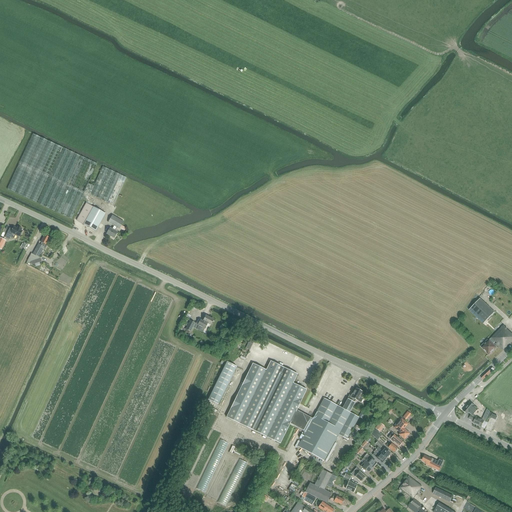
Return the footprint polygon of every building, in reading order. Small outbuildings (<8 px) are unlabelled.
[(7,189),(11,191),(36,203),(47,208),(71,220),(82,198),(87,200),(90,195),(114,206),(126,178),(103,167),(94,186),(88,184),(97,164),(62,148),(33,134),(7,189)] [(86,203),(83,208),(76,220),(83,224),(90,228),(96,231),(105,214),(93,207),(86,203)] [(119,228),(121,225),(123,221),(113,215),(108,223),(114,226),(112,230),(110,229),(107,234),(114,238),(117,233),(115,231),(117,228),(119,229),(119,228)] [(20,237),(23,231),(21,230),(22,229),(18,227),(17,228),(14,227),(12,230),(9,228),(9,229),(5,237),(9,239),(12,233),(20,237)] [(43,248),(44,249),(48,242),(47,242),(49,238),(44,235),(40,242),(41,242),(40,245),(38,244),(32,254),(31,254),(27,261),(30,263),(30,262),(41,258),(39,257),(43,248)] [(480,298),(468,310),(483,325),(495,312),(480,298)] [(204,329),(207,323),(210,325),(213,319),(206,315),(203,321),(200,320),(198,325),(204,329)] [(190,321),(186,330),(190,332),(191,332),(195,323),(190,321)] [(482,347),(489,354),(496,347),(493,344),(496,342),(497,343),(496,344),(497,345),(498,345),(503,350),(511,340),(511,333),(504,326),(491,338),(492,339),(490,340),(482,347)] [(297,447),(323,461),(338,435),(347,440),(359,418),(349,413),(349,412),(353,403),(355,399),(356,400),(361,403),(363,398),(359,396),(361,392),(355,389),(354,391),(353,391),(352,394),(351,394),(350,396),(348,396),(342,408),(323,398),(313,418),(297,410),(306,390),(293,383),(297,374),(270,361),(266,370),(252,363),(226,417),(280,444),(290,424),(305,432),(297,447)] [(227,362),(208,400),(219,405),(237,367),(227,362)] [(467,414),(469,412),(473,415),(478,410),(470,402),(463,411),(467,414)] [(484,421),(476,417),(471,415),(470,416),(469,419),(474,421),(473,423),(481,427),(484,421)] [(404,440),(409,434),(404,429),(408,424),(401,419),(397,424),(395,424),(395,425),(395,426),(395,427),(394,428),(400,433),(398,435),(404,440)] [(380,423),(375,428),(380,432),(384,427),(380,423)] [(356,424),(348,438),(355,441),(362,428),(356,424)] [(375,430),(371,435),(377,440),(381,436),(375,430)] [(394,442),(399,446),(400,444),(402,444),(402,442),(403,441),(392,433),(388,438),(394,443),(394,442)] [(394,452),(395,451),(396,450),(397,449),(397,448),(390,441),(386,446),(394,452)] [(376,449),(378,451),(386,458),(387,456),(388,457),(390,455),(389,454),(390,454),(384,449),(382,451),(380,449),(377,447),(376,449)] [(386,458),(378,451),(376,453),(375,452),(375,453),(373,455),(382,463),(383,464),(385,461),(384,460),(386,458)] [(363,459),(372,468),(376,463),(368,455),(365,458),(364,457),(363,459)] [(425,456),(422,461),(426,463),(426,464),(439,471),(444,461),(439,459),(438,461),(432,458),(432,459),(425,456)] [(363,459),(361,461),(363,463),(360,466),(368,473),(372,468),(363,459)] [(356,468),(351,474),(355,477),(360,482),(361,481),(362,481),(363,480),(363,479),(365,477),(359,472),(360,471),(358,469),(356,468)] [(310,483),(305,492),(327,503),(331,493),(324,490),(332,475),(322,470),(315,485),(310,483)] [(409,477),(400,489),(413,499),(422,487),(409,477)] [(355,489),(356,485),(349,482),(346,489),(353,492),(354,492),(354,491),(355,490),(355,489)] [(436,488),(432,494),(449,502),(452,496),(436,488)] [(304,493),(303,495),(306,497),(304,500),(312,505),(315,499),(307,494),(304,493)] [(334,495),(332,499),(334,500),(334,502),(337,504),(338,503),(341,505),(342,503),(343,503),(344,501),(343,501),(344,500),(337,496),(336,497),(334,495)] [(413,511),(425,511),(421,509),(423,507),(421,505),(414,499),(408,508),(413,511)] [(291,511),(301,511),(305,507),(298,502),(291,511)] [(322,502),(318,507),(324,511),(323,511),(333,511),(334,511),(333,511),(334,510),(328,505),(322,502)] [(454,511),(439,503),(433,511),(454,511)]
